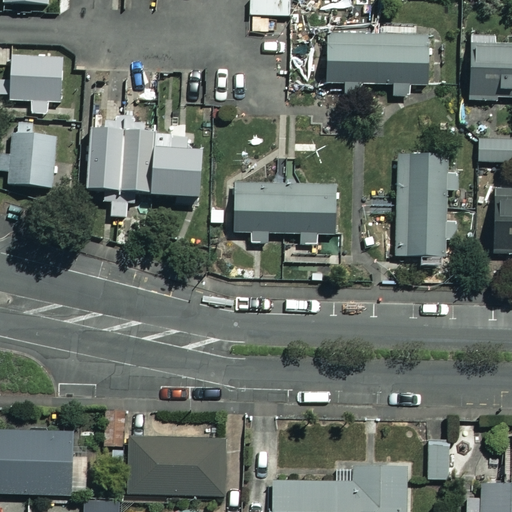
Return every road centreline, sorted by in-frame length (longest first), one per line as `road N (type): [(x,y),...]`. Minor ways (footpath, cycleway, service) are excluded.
road 1 (tertiary): [(0,272),(231,325),(511,333)]
road 2 (tertiary): [(511,380),(240,374),(0,321)]
